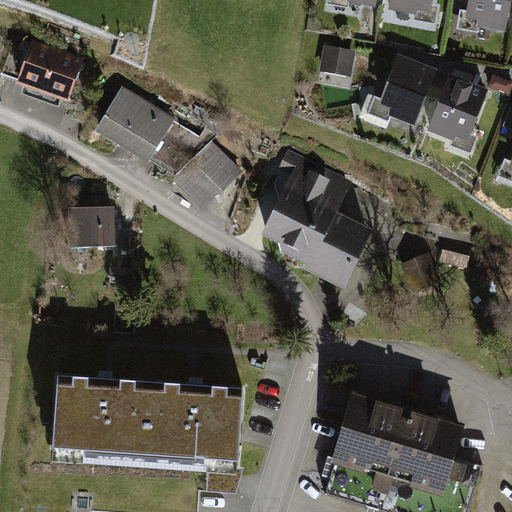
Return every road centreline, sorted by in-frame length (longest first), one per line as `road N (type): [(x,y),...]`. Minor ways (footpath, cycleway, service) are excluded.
road 1 (residential): [(0,122),(52,143),(260,264),(302,296),(312,352)]
road 2 (residential): [(312,352),(410,355),(511,401)]
road 3 (residential): [(265,511),(312,352)]
